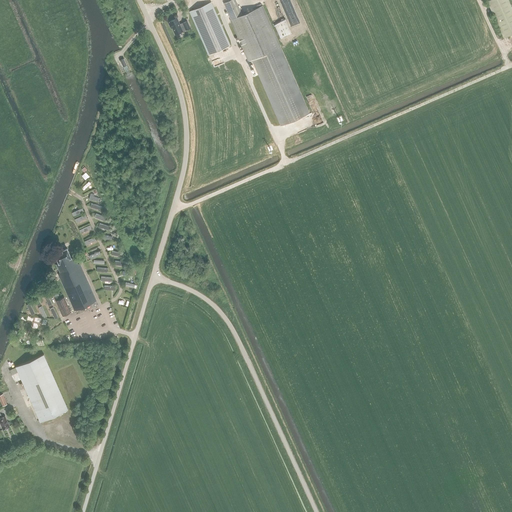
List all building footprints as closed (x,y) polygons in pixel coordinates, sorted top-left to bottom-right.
[(242,15),(235,0),(230,0),(224,3),(249,61),(252,60),(280,48),(262,6),(242,15)] [(278,0),(276,0),(267,4),(273,20),(275,20),(274,17),(280,15),(281,18),(285,17),(278,0)] [(511,33),(511,8),(508,0),(489,0),(487,1),(503,37),(511,33)] [(209,54),(229,46),(211,3),(191,12),(209,54)] [(179,24),(177,18),(169,21),(170,23),(169,24),(171,28),(172,28),(175,35),(190,28),(187,21),(179,24)] [(281,126),(309,114),(280,48),(252,60),(281,126)] [(82,175),(86,180),(91,176),(87,172),(82,175)] [(89,181),(81,189),(84,191),(91,183),(89,181)] [(90,193),(89,199),(99,202),(100,199),(93,197),(94,194),(90,193)] [(82,208),(72,213),(73,216),(84,212),(82,208)] [(89,225),(79,230),(81,233),(91,229),(89,225)] [(94,237),(84,241),(86,245),(96,240),(94,237)] [(74,311),(96,301),(79,264),(78,264),(75,261),(73,256),(71,257),(67,248),(55,253),(59,263),(56,264),(60,272),(58,273),(74,311)] [(41,281),(37,283),(42,292),(42,293),(46,291),(41,281)] [(54,285),(50,286),(55,297),(59,295),(54,285)] [(36,294),(32,296),(37,306),(40,304),(36,294)] [(47,294),(44,296),(48,306),(52,304),(47,294)] [(63,316),(71,312),(64,297),(56,301),(63,316)] [(26,305),(31,315),(35,314),(30,304),(26,305)] [(42,307),(39,308),(43,318),(47,317),(42,307)] [(53,308),(50,309),(55,319),(58,318),(53,308)] [(40,422),(68,409),(44,354),(16,366),(40,422)] [(0,423),(3,430),(5,429),(6,430),(8,429),(8,428),(8,427),(10,427),(5,416),(0,418),(0,416),(0,415),(1,415),(0,412),(0,423)]
